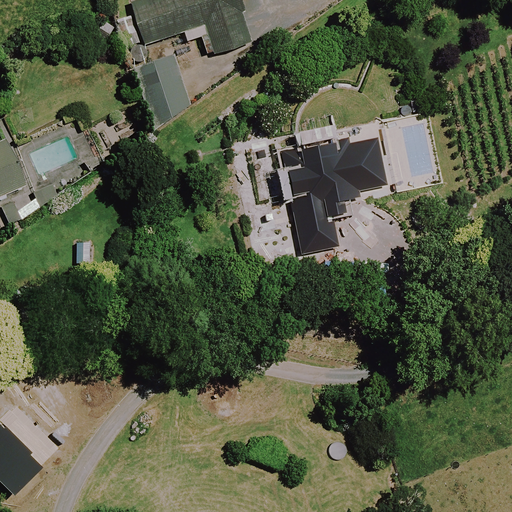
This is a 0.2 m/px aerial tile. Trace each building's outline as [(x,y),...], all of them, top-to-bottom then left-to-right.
[(248,46),(234,0),(150,0),(130,6),(143,48),(183,35),(185,44),(200,39),(206,59),(248,46)] [(190,111),(167,58),(131,73),(154,127),(190,111)] [(386,193),(372,142),(332,153),(329,142),(275,158),(279,171),(276,172),(300,258),(337,248),(329,221),(345,216),(342,206),(386,193)] [(0,145),(0,199),(23,189),(3,144),(0,145)] [(30,197),(36,210),(58,201),(52,187),(30,197)] [(13,206),(0,210),(0,217),(5,230),(20,224),(13,206)]
